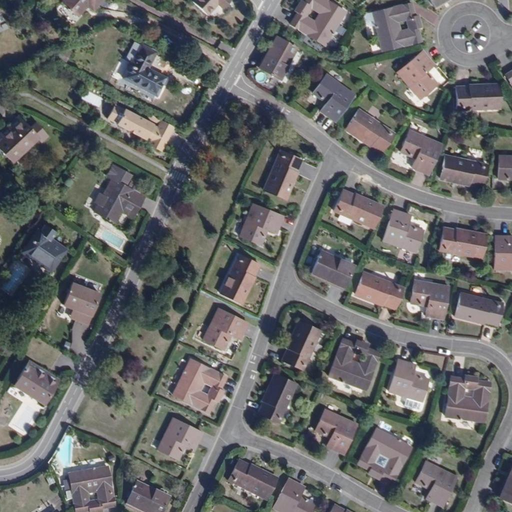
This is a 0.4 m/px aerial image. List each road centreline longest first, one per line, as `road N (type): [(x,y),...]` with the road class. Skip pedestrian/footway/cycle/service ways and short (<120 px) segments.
road 1 (residential): [(228,81),(51,444),(25,474),(0,479)]
road 2 (residential): [(281,287),(378,328),(496,354),(511,376)]
road 3 (residential): [(511,214),(438,203),(374,178),(338,153)]
road 4 (residential): [(395,511),(228,430)]
road 5 (residential): [(281,287),(228,430)]
road 6 (residential): [(338,153),(281,287)]
road 7 (residential): [(338,153),(228,81)]
road 8 (residential): [(496,36),(490,52),(474,61),(450,51),(445,27),(470,9)]
